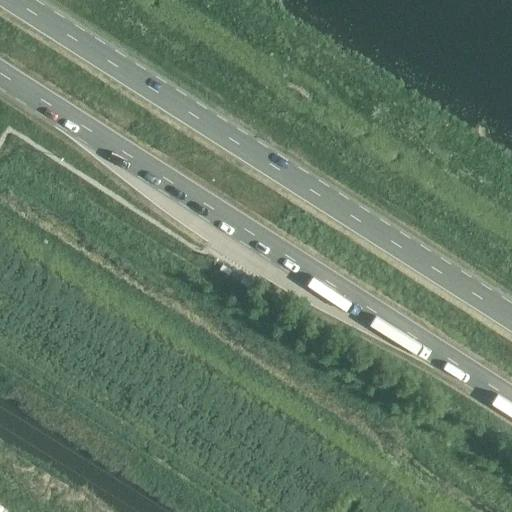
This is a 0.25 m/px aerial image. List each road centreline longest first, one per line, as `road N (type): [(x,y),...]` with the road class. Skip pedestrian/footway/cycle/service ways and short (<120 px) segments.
road 1 (primary): [(0,72),(511,402)]
road 2 (primary): [(511,315),(17,0)]
